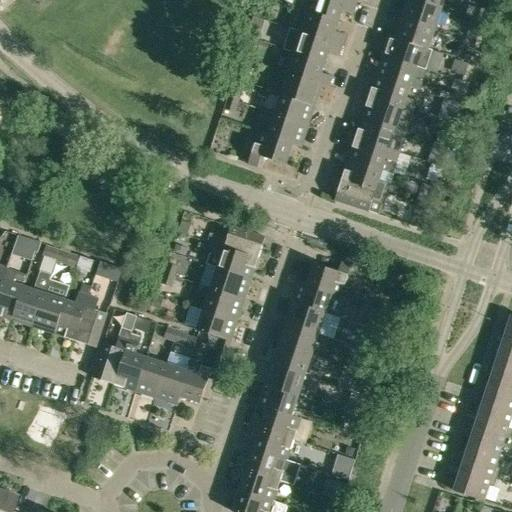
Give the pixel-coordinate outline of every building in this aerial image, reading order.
[(305,10),(339,21),(342,10),(353,14),(356,4),(343,0),(297,0),(295,7),(305,10)] [(442,7),(422,0),(406,0),(401,16),(435,27),(442,7)] [(472,16),(475,7),(468,5),(465,15),(472,17),(472,16)] [(475,7),(472,16),(483,20),(486,9),(476,5),(475,7)] [(256,10),(254,16),(262,19),(264,12),(256,10)] [(298,31),(342,45),(346,35),(335,32),(339,21),(305,10),(298,31)] [(465,15),(463,22),(470,24),(472,17),(465,15)] [(435,27),(401,16),(395,35),(390,34),(389,35),(429,48),(435,27)] [(476,40),(483,20),(472,16),(472,17),(470,24),(466,37),(476,40)] [(342,45),(298,31),(291,51),(325,62),(329,51),(339,55),(342,45)] [(433,49),(429,48),(389,35),(382,56),(416,67),(426,70),(433,49)] [(473,49),(463,45),(459,58),(469,61),(473,49)] [(322,73),(325,62),(291,51),(284,72),(329,86),(332,76),(322,73)] [(410,87),(416,67),(382,56),(376,76),(410,87)] [(240,58),(237,67),(247,69),(250,61),(240,58)] [(449,71),(464,76),(468,63),(453,59),(449,71)] [(287,75),(281,94),(315,105),(322,84),(329,87),(329,86),(284,72),(284,74),(287,75)] [(406,98),(410,87),(376,76),(369,97),(413,111),(416,101),(406,98)] [(469,84),(462,82),(460,81),(457,91),(456,91),(452,101),(462,104),(469,84)] [(230,88),(227,99),(237,102),(241,92),(230,88)] [(281,94),(274,114),(308,125),(315,105),(281,94)] [(413,111),(369,97),(362,117),(396,128),(406,132),(413,111)] [(227,99),(224,109),(234,112),(237,102),(227,99)] [(259,131),(259,132),(301,146),(308,125),(274,114),(268,134),(259,131)] [(393,139),(396,128),(362,117),(355,138),(400,152),(403,142),(393,139)] [(450,141),(456,125),(445,121),(439,138),(450,141)] [(301,147),(301,146),(259,132),(248,164),(258,167),(261,156),(286,164),(292,144),(301,147)] [(393,173),(400,152),(355,138),(348,158),(383,169),(393,173)] [(348,158),(342,179),(386,193),(389,183),(379,180),(383,169),(348,158)] [(437,181),(442,166),(430,162),(425,178),(437,181)] [(379,215),(386,193),(342,179),(335,200),(379,215)] [(423,184),(417,203),(427,207),(434,187),(423,184)] [(420,228),(427,207),(417,203),(410,225),(420,228)] [(217,234),(214,244),(258,258),(265,237),(231,226),(227,237),(217,234)] [(221,257),(218,267),(251,279),(258,258),(214,244),(211,253),(221,257)] [(176,245),(173,252),(186,257),(188,249),(176,245)] [(42,257),(55,261),(58,250),(46,246),(42,257)] [(58,250),(55,261),(67,265),(71,254),(58,250)] [(100,263),(96,273),(105,276),(109,263),(101,260),(100,263)] [(298,280),(298,281),(341,295),(352,263),(342,260),(339,271),(314,263),(307,283),(298,280)] [(167,263),(164,272),(174,276),(177,267),(167,263)] [(245,299),(251,279),(218,267),(211,288),(245,299)] [(16,272),(6,269),(0,288),(0,315),(13,320),(24,286),(27,276),(16,272)] [(13,320),(33,327),(44,293),(49,279),(50,275),(39,271),(33,289),(24,286),(13,320)] [(171,286),(174,276),(164,272),(160,283),(171,286)] [(49,279),(44,293),(33,327),(54,333),(65,299),(69,286),(49,279)] [(341,297),(341,295),(298,281),(291,302),(325,313),(332,294),(341,297)] [(82,284),(79,293),(89,296),(92,287),(82,284)] [(238,320),(245,299),(211,288),(204,309),(238,320)] [(54,333),(74,340),(89,296),(79,293),(75,303),(65,299),(54,333)] [(151,307),(152,307),(160,310),(164,297),(155,294),(151,307)] [(89,296),(74,340),(96,347),(107,313),(95,309),(99,299),(89,296)] [(291,302),(285,322),(319,333),(325,313),(291,302)] [(238,320),(204,309),(197,330),(222,338),(231,341),(238,320)] [(377,318),(375,329),(385,332),(388,322),(377,318)] [(285,322),(278,343),(312,354),(319,333),(285,322)] [(115,384),(129,340),(131,334),(132,331),(122,328),(116,347),(104,343),(93,377),(115,384)] [(164,338),(174,342),(177,331),(167,328),(164,338)] [(385,332),(375,329),(371,339),(381,342),(385,332)] [(187,335),(177,331),(174,342),(184,345),(187,335)] [(129,340),(139,343),(141,337),(131,334),(129,340)] [(511,339),(504,337),(497,359),(511,363),(511,339)] [(228,350),(231,341),(222,338),(215,359),(224,363),(228,350)] [(135,391),(146,357),(136,353),(139,343),(129,340),(115,384),(135,391)] [(278,343),(271,364),(305,375),(312,354),(278,343)] [(135,391),(156,398),(167,364),(146,357),(135,391)] [(212,369),(190,361),(176,404),(177,405),(180,396),(200,403),(205,390),(208,378),(218,381),(224,363),(215,359),(212,369)] [(511,363),(497,359),(490,381),(511,388),(511,363)] [(156,398),(176,404),(190,361),(189,361),(186,370),(167,364),(156,398)] [(364,361),(361,370),(371,373),(374,364),(364,361)] [(299,395),(305,375),(271,364),(264,384),(299,395)] [(368,384),(371,373),(361,370),(357,380),(368,384)] [(511,388),(490,381),(483,402),(511,411),(511,388)] [(264,384),(257,405),(301,419),(301,418),(292,415),(299,395),(264,384)] [(354,391),(348,411),(358,415),(361,406),(359,406),(363,394),(354,391)] [(475,424),(505,434),(511,436),(511,431),(511,428),(508,427),(511,413),(511,411),(483,402),(475,424)] [(249,425),(294,440),(301,419),(257,405),(257,406),(266,409),(263,419),(253,415),(249,425)] [(368,418),(363,416),(362,415),(361,420),(356,419),(358,415),(348,411),(344,422),(354,425),(351,434),(362,437),(368,418)] [(511,436),(505,434),(475,424),(468,446),(498,456),(503,441),(508,442),(511,436)] [(256,438),(253,449),(287,460),(294,440),(249,425),(246,435),(256,438)] [(347,446),(344,454),(352,457),(355,449),(347,446)] [(498,456),(468,446),(461,468),(491,478),(496,479),(498,472),(493,470),(498,456)] [(239,456),(236,466),(281,481),(280,481),(292,485),(299,463),(287,460),(253,449),(249,460),(239,456)] [(243,479),(239,490),(274,501),(280,481),(281,481),(236,466),(233,476),(243,479)] [(496,479),(491,478),(461,468),(454,490),(484,500),(489,484),(494,486),(496,479)] [(332,481),(327,498),(334,500),(342,503),(347,485),(332,481)] [(15,511),(20,497),(0,490),(0,511),(15,511)] [(274,501),(239,490),(232,511),(234,511),(282,511),(285,505),(274,502),(274,501)]
